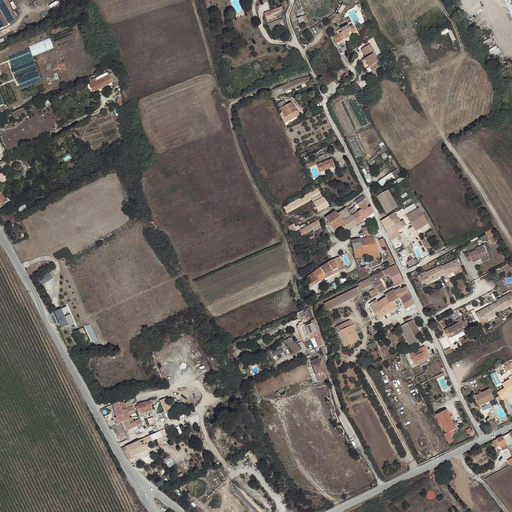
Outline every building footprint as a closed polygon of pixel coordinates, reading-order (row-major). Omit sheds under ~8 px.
[(476,0),(455,0),(463,14),(479,5),(476,0)] [(264,13),(265,17),(283,10),(282,7),(264,13)] [(304,20),(307,19),(305,12),(295,16),(298,21),(303,19),(304,20)] [(268,24),(270,28),(284,23),(282,19),(268,24)] [(355,32),(352,26),(349,28),(348,25),(341,29),(340,29),(341,32),(343,37),(344,36),(346,39),(349,37),(347,33),(351,31),(352,34),(355,32)] [(341,38),(343,37),(341,32),(340,29),(336,31),(337,34),(332,37),(337,46),(344,43),(342,40),(341,38)] [(373,66),(376,64),(375,63),(377,61),(371,53),(373,52),(368,44),(363,47),(365,49),(364,49),(367,55),(368,54),(369,55),(367,56),(373,66)] [(370,68),(373,66),(367,56),(364,59),(370,68)] [(93,78),(95,82),(108,75),(106,72),(93,78)] [(114,72),(108,75),(111,81),(117,78),(114,72)] [(91,91),(111,81),(108,75),(95,82),(88,85),(91,91)] [(289,82),(292,88),(306,82),(312,80),(310,76),(307,76),(303,77),(300,77),(289,82)] [(282,85),(275,88),(277,95),(285,91),(282,85)] [(268,91),(271,97),(277,95),(275,88),(268,91)] [(295,111),(297,110),(292,102),(287,104),(285,100),(278,103),(281,108),(283,111),(279,113),(284,121),(286,120),(287,122),(298,116),(295,111)] [(18,153),(16,154),(10,157),(15,165),(23,160),(19,152),(18,152),(18,153)] [(315,159),(317,163),(318,164),(317,164),(320,171),(333,166),(331,159),(327,161),(324,154),(318,157),(319,157),(315,159)] [(10,157),(4,160),(7,165),(0,168),(0,170),(1,172),(15,165),(10,157)] [(305,165),(307,169),(317,163),(315,159),(305,165)] [(398,169),(379,180),(382,185),(401,174),(398,169)] [(312,199),(313,203),(323,198),(318,189),(284,207),(287,213),(312,199)] [(387,213),(399,207),(389,190),(378,197),(387,213)] [(366,204),(369,203),(364,196),(355,201),(358,205),(349,211),(352,215),(358,224),(367,217),(374,212),(371,206),(368,208),(366,204)] [(313,203),(315,206),(316,207),(314,208),(315,209),(317,209),(318,212),(329,206),(328,202),(327,202),(324,197),(323,198),(313,203)] [(406,216),(415,231),(428,223),(416,204),(415,204),(414,203),(405,209),(408,214),(406,216)] [(339,217),(343,222),(351,216),(346,208),(337,214),(339,217)] [(337,214),(335,211),(332,214),(331,212),(328,214),(329,215),(326,218),(330,224),(339,217),(337,214)] [(400,222),(395,213),(388,217),(393,226),(395,226),(398,230),(406,226),(403,220),(400,222)] [(350,229),(358,224),(352,215),(351,216),(343,222),(343,223),(341,224),(348,234),(351,232),(350,229)] [(340,225),(341,224),(343,223),(343,222),(339,217),(330,224),(332,228),(333,229),(340,225)] [(388,217),(381,222),(386,231),(393,226),(388,217)] [(302,229),(304,233),(313,228),(314,229),(322,225),(318,220),(302,229)] [(289,227),(292,233),(297,231),(300,229),(298,225),(295,227),(293,224),(289,227)] [(366,236),(372,233),(373,232),(369,225),(362,229),(366,236)] [(386,231),(389,235),(398,230),(395,226),(393,226),(386,231)] [(490,230),(486,232),(494,243),(497,241),(490,230)] [(373,236),(368,238),(367,239),(358,239),(363,249),(352,249),(354,258),(381,258),(377,249),(373,236)] [(410,245),(408,242),(408,241),(407,242),(404,236),(401,238),(406,247),(410,245)] [(425,238),(421,240),(426,249),(430,247),(425,238)] [(351,240),(352,249),(363,249),(358,239),(351,240)] [(383,248),(388,258),(392,256),(387,246),(383,248)] [(484,255),(486,253),(483,246),(480,247),(481,249),(477,251),(476,250),(468,253),(468,252),(463,254),(467,261),(471,259),(473,262),(481,259),(485,256),(484,255)] [(490,259),(486,253),(484,255),(485,256),(481,259),(483,263),(490,259)] [(390,265),(395,263),(392,256),(388,258),(387,258),(390,265)] [(406,262),(409,267),(416,263),(413,258),(406,262)] [(333,274),(331,268),(328,262),(319,268),(315,272),(319,281),(333,274)] [(458,270),(454,262),(451,264),(450,262),(442,265),(442,264),(437,267),(441,275),(446,273),(447,275),(455,271),(458,270)] [(360,268),(365,278),(372,274),(370,271),(369,268),(368,265),(365,266),(360,268)] [(396,265),(383,271),(385,275),(386,276),(389,274),(394,285),(397,285),(404,282),(396,265)] [(438,277),(441,275),(437,267),(426,272),(427,274),(422,276),(421,275),(418,276),(423,286),(426,284),(427,285),(439,279),(438,277)] [(385,275),(383,271),(370,277),(379,293),(386,290),(380,279),(386,276),(385,275)] [(319,281),(315,272),(305,279),(306,283),(308,287),(310,286),(311,287),(319,281)] [(359,288),(371,282),(369,278),(357,284),(359,288)] [(406,309),(415,305),(409,293),(406,287),(395,293),(398,299),(400,298),(406,309)] [(325,310),(357,296),(354,289),(322,303),(325,310)] [(382,300),(390,313),(397,308),(393,302),(398,299),(395,293),(394,291),(385,295),(386,297),(382,300)] [(498,302),(494,304),(498,312),(511,304),(511,292),(509,294),(510,295),(506,297),(505,296),(497,300),(498,302)] [(377,320),(390,313),(382,300),(378,302),(376,300),(369,305),(377,320)] [(498,312),(494,304),(483,310),(484,311),(484,312),(488,319),(496,315),(495,313),(498,312)] [(310,309),(306,308),(310,320),(311,321),(314,319),(310,309)] [(54,313),(62,329),(68,326),(60,310),(54,313)] [(488,319),(484,312),(480,314),(479,312),(476,314),(480,321),(484,328),(491,324),(488,319)] [(318,330),(314,319),(311,321),(310,321),(310,322),(305,325),(305,324),(299,327),(305,341),(314,337),(318,346),(315,348),(317,351),(321,350),(325,348),(320,335),(318,330)] [(344,346),(349,343),(348,340),(355,337),(349,324),(351,323),(349,319),(334,327),(344,346)] [(408,324),(415,338),(420,335),(413,321),(408,324)] [(463,321),(460,323),(452,327),(452,329),(448,331),(448,330),(445,331),(449,338),(451,343),(459,339),(458,338),(465,334),(464,332),(463,331),(468,329),(468,328),(464,322),(463,321)] [(348,340),(349,343),(359,338),(351,323),(349,324),(355,337),(348,340)] [(417,343),(417,342),(415,338),(408,324),(407,325),(417,343)] [(405,340),(409,346),(417,343),(407,325),(399,329),(405,340)] [(290,338),(285,342),(295,354),(300,349),(290,338)] [(425,359),(426,361),(431,359),(425,347),(409,355),(414,366),(420,364),(419,363),(425,359)] [(309,359),(310,361),(317,382),(325,378),(319,361),(318,358),(314,360),(313,358),(309,359)] [(321,361),(319,361),(325,378),(327,378),(321,361)] [(506,398),(510,396),(506,390),(509,389),(511,386),(511,380),(511,381),(510,379),(502,384),(505,388),(501,390),(506,398)] [(490,401),(495,399),(495,398),(491,389),(476,396),(481,405),(482,408),(490,405),(492,404),(490,401)] [(497,392),(502,401),(506,398),(501,390),(497,392)] [(123,400),(118,402),(125,420),(127,419),(129,418),(129,417),(135,413),(131,405),(129,406),(127,402),(124,404),(123,400)] [(150,400),(142,403),(137,404),(138,406),(135,407),(138,412),(137,413),(140,417),(144,417),(143,415),(149,413),(148,411),(152,410),(150,400)] [(125,420),(118,402),(112,405),(115,413),(117,418),(118,417),(119,422),(116,423),(117,425),(120,423),(123,422),(125,420)] [(448,443),(453,440),(449,432),(458,428),(448,409),(437,415),(446,434),(444,435),(448,443)] [(167,410),(161,412),(164,420),(170,418),(167,410)] [(133,422),(131,417),(129,418),(127,419),(125,420),(123,422),(128,433),(130,436),(133,435),(132,433),(143,427),(140,418),(135,421),(133,422)] [(484,427),(486,433),(495,430),(493,429),(490,423),(488,424),(489,425),(484,427)] [(157,443),(169,438),(167,434),(156,439),(157,443)] [(496,439),(491,442),(495,449),(506,444),(502,436),(496,439)] [(139,440),(121,448),(125,454),(128,459),(131,457),(129,452),(136,449),(138,452),(146,449),(143,442),(140,444),(139,440)] [(511,449),(510,446),(503,450),(506,456),(511,452),(511,449)] [(149,454),(141,458),(145,466),(153,462),(149,454)]
